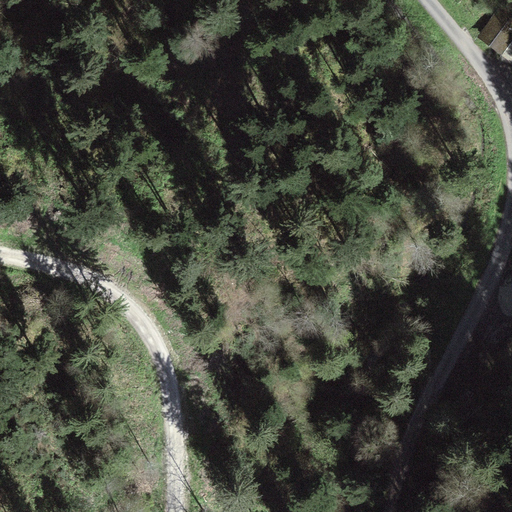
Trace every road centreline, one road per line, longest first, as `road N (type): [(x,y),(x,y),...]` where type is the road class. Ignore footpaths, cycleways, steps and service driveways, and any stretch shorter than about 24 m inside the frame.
road 1 (track): [(171,511),(173,391),(149,333),(104,290),(47,265),(0,256)]
road 2 (track): [(466,325),(416,427),(392,511)]
